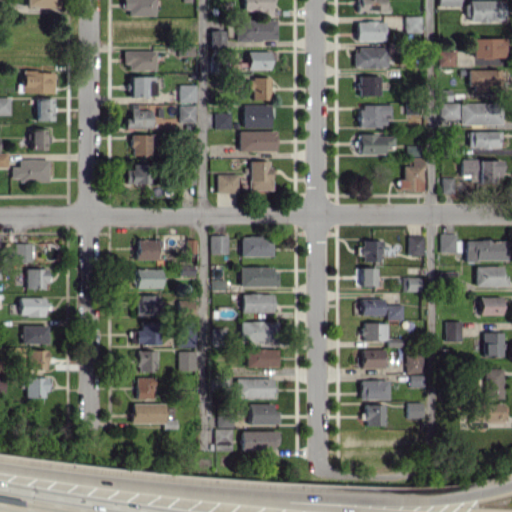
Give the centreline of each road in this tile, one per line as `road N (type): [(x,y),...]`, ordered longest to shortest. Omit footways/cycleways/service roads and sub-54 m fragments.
road 1 (residential): [(0,214),(511,212)]
road 2 (residential): [(314,0),(316,474)]
road 3 (residential): [(88,0),(88,426)]
road 4 (motorway): [(511,484),(418,500),(239,496)]
road 5 (motorway): [(239,496),(0,465)]
road 6 (motorway): [(400,511),(239,496)]
